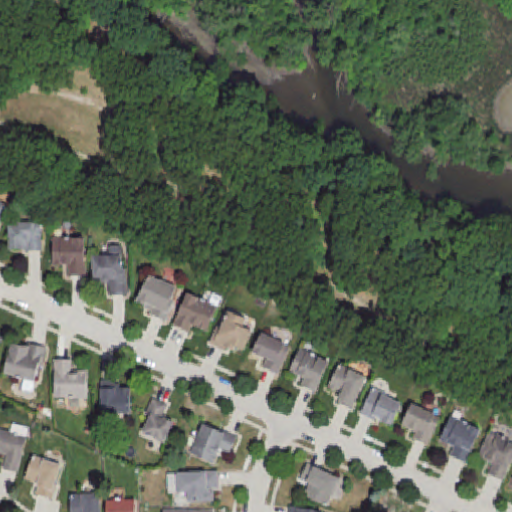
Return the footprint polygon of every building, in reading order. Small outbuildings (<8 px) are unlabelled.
[(0,201),(9,206),(0,225),(0,201)] [(8,224),(35,223),(35,231),(41,231),(42,252),(25,253),(25,252),(20,252),(20,250),(9,250),(8,224)] [(51,239),(85,238),(86,277),(68,277),(68,266),(52,266),(51,239)] [(92,257),(125,255),(127,297),(108,297),(107,281),(93,281),(92,257)] [(148,276),(176,289),(171,301),(175,303),(165,324),(149,316),(150,314),(142,310),(144,307),(136,303),(148,276)] [(186,294),(171,327),(188,334),(191,326),(204,332),(216,308),(186,294)] [(227,312),(219,330),(215,329),(208,345),(224,352),(225,349),(232,352),(233,348),(243,352),(252,333),(241,328),(244,320),(227,312)] [(261,333),(291,347),(278,375),(262,368),(265,360),(252,353),(261,333)] [(11,345),(3,375),(34,383),(39,366),(42,366),(46,349),(32,346),(31,350),(11,345)] [(298,349),(328,363),(315,391),(299,384),(303,376),(289,369),(298,349)] [(54,361),(54,400),(87,399),(86,372),(71,373),(71,361),(54,361)] [(367,377),(351,410),(336,403),(340,393),(328,388),(338,364),(367,377)] [(100,382),(101,416),(130,415),(130,389),(115,389),(115,382),(100,382)] [(371,388),(359,415),(373,422),(375,419),(390,426),(400,404),(386,398),(387,395),(371,388)] [(152,400),(167,407),(161,419),(163,420),(163,418),(174,423),(164,445),(141,434),(149,416),(145,415),(152,400)] [(411,404),(440,417),(428,445),(413,438),(415,433),(401,426),(411,404)] [(451,416),(481,430),(466,463),(450,456),(454,448),(440,441),(451,416)] [(202,425),(236,439),(229,456),(218,451),(212,466),(189,456),(202,425)] [(0,431),(27,438),(16,475),(2,471),(5,457),(0,455),(0,431)] [(488,433),(511,444),(511,459),(502,481),(488,475),(493,465),(477,457),(488,433)] [(32,457),(61,467),(55,486),(57,487),(52,502),(35,496),(38,487),(24,481),(32,457)] [(306,464),(340,479),(326,509),(307,501),(309,495),(305,492),(308,485),(298,480),(306,464)] [(175,474),(217,473),(218,490),(212,491),(212,503),(187,504),(186,495),(176,495),(175,474)] [(70,511),(70,496),(100,495),(100,511),(70,511)] [(106,511),(106,503),(135,501),(135,511),(106,511)]
